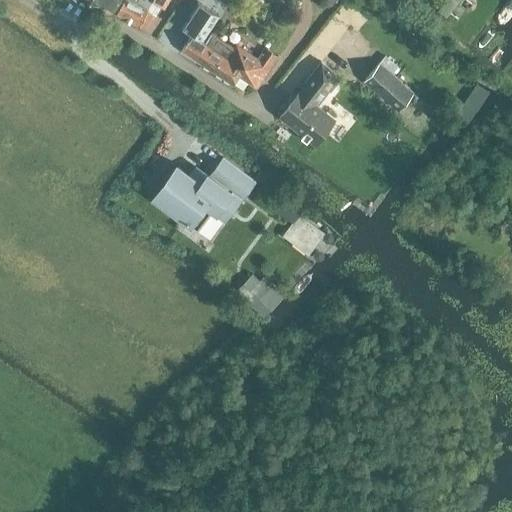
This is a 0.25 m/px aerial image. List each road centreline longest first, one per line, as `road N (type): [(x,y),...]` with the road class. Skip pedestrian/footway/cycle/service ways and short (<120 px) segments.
road 1 (residential): [(280,128),(124,28),(71,28),(28,0)]
road 2 (track): [(306,0),(297,43),(251,108)]
